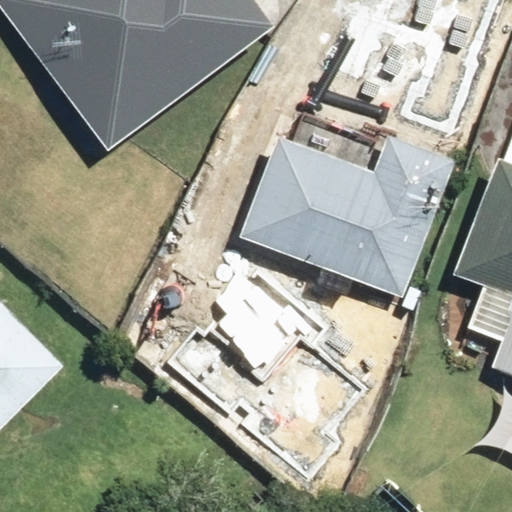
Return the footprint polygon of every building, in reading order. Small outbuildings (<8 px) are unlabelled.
[(0,0),(0,11),(53,83),(38,95),(87,162),(269,28),(248,0),(0,0)] [(511,134),(501,163),(511,167),(511,134)] [(398,292),(447,161),(378,135),(363,174),(267,138),(230,236),(317,269),(311,285),(339,296),(320,347),(390,373),(417,299),(398,292)] [(511,167),(501,163),(490,159),(450,271),(511,293),(511,297),(486,371),(511,379),(511,167)] [(235,295),(163,266),(135,338),(206,366),(235,295)] [(0,304),(0,414),(55,362),(0,304)]
